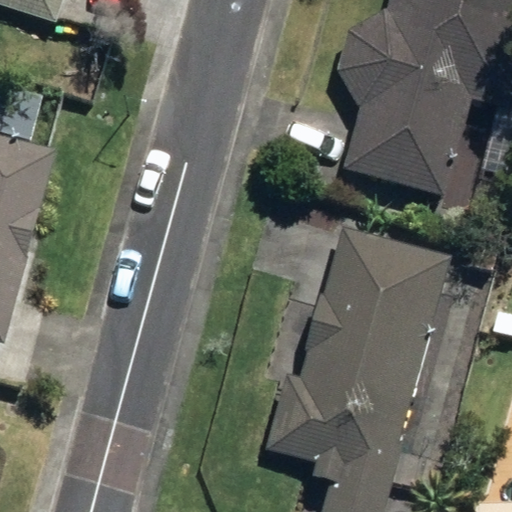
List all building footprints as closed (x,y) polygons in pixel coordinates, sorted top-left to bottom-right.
[(0,0),(0,15),(50,31),(60,0),(0,0)] [(337,180),(437,207),(463,110),(499,121),(511,70),(511,0),(384,0),(378,23),(372,21),(343,41),(332,81),(348,115),(355,117),(337,180)] [(0,336),(47,164),(0,150),(0,336)] [(318,511),(376,511),(443,271),(334,242),(294,388),(280,385),(260,460),(327,479),(318,511)] [(466,279),(482,283),(489,258),(474,254),(466,279)] [(511,335),(511,326),(491,321),(487,340),(510,345),(511,335)]
